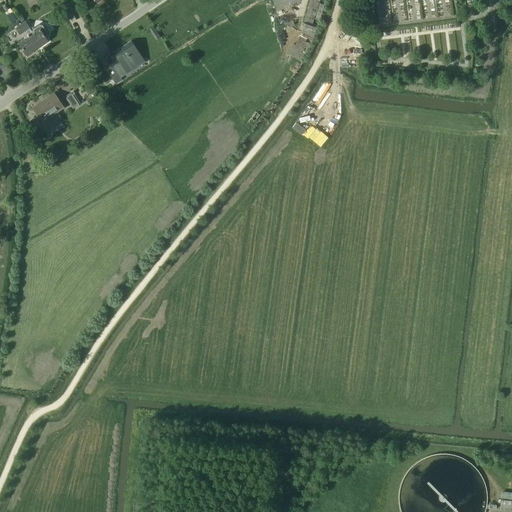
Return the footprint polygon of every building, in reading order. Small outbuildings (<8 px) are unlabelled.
[(272,0),(278,12),(301,0),(300,0),(272,0)] [(320,0),(309,0),(303,21),(313,24),(314,19),(320,21),(325,5),(319,3),(320,0)] [(66,7),(73,22),(79,19),(72,4),(66,7)] [(313,24),(303,21),(302,23),(298,34),(299,35),(295,45),(292,44),(287,55),(302,62),(310,46),(318,27),(313,24)] [(26,22),(21,24),(26,31),(30,29),(26,22)] [(26,31),(21,24),(16,28),(21,35),(26,31)] [(29,37),(37,49),(39,48),(48,42),(45,38),(48,36),(48,33),(43,24),(40,24),(33,29),(33,32),(34,34),(29,37)] [(36,50),(37,49),(29,37),(19,44),(27,56),(36,50)] [(120,62),(106,71),(116,85),(122,80),(121,78),(127,74),(144,62),(130,42),(114,53),(118,59),(120,62)] [(73,91),(65,97),(73,109),(81,104),(73,91)] [(43,101),(32,108),(46,128),(56,122),(52,116),(64,108),(56,96),(55,94),(54,93),(54,94),(43,101)] [(511,501),(501,501),(500,510),(511,511),(511,508),(511,501)]
